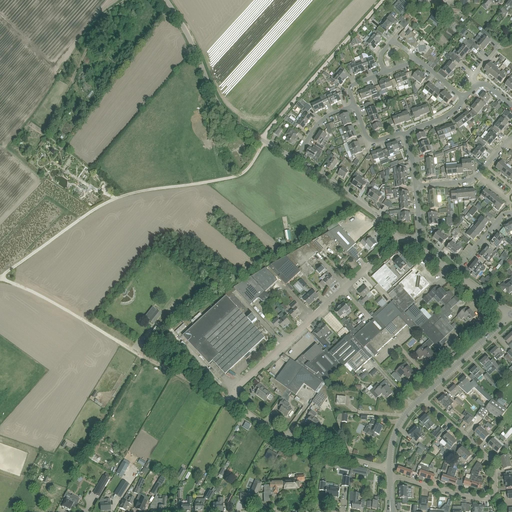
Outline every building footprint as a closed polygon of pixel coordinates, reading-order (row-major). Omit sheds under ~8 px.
[(399,0),(398,2),(393,6),(396,9),(401,13),(403,11),(405,13),(408,9),(406,8),(408,5),(402,0),(399,0)] [(451,12),(450,11),(448,14),(449,16),(454,15),(453,13),(460,12),(460,10),(466,11),(468,1),(462,0),(460,9),(453,9),(451,12)] [(486,0),(486,1),(482,5),(486,9),(489,5),(487,3),(489,0),(496,0),(496,3),(502,3),(502,0),(486,0)] [(511,0),(509,0),(509,1),(502,11),(500,13),(506,17),(509,12),(507,10),(509,7),(511,9),(511,8),(511,0)] [(389,15),(383,22),(390,28),(394,23),(396,25),(398,22),(395,20),(393,18),(397,14),(393,11),(390,15),(389,15)] [(434,22),(433,24),(437,27),(441,21),(433,15),(430,19),(434,22)] [(383,22),(375,32),(379,35),(381,37),(385,32),(386,33),(390,28),(383,22)] [(476,37),(487,46),(491,41),(489,40),(492,37),(486,32),(483,29),(481,31),(480,33),(485,37),(483,38),(479,35),(476,37)] [(402,40),(405,43),(413,33),(409,30),(406,34),(403,31),(399,36),(403,40),(402,40)] [(370,38),(378,45),(381,41),(377,38),(379,35),(375,32),(374,31),(372,33),(372,34),(369,37),(370,38)] [(413,33),(405,43),(407,44),(408,43),(412,47),(413,46),(415,49),(419,44),(413,39),(416,36),(413,33)] [(483,51),(487,46),(476,37),(474,40),(479,44),(477,46),(483,51)] [(374,50),(378,45),(370,38),(366,43),(365,42),(363,44),(364,45),(368,49),(370,46),(374,50)] [(419,44),(415,49),(418,51),(417,51),(421,55),(421,56),(423,58),(431,48),(427,45),(426,47),(424,44),(421,41),(419,43),(419,44)] [(460,47),(458,49),(466,55),(470,51),(467,49),(470,45),(464,41),(459,47),(460,47)] [(434,51),(431,48),(423,58),(425,60),(426,59),(430,62),(431,62),(433,64),(434,62),(438,59),(435,56),(434,57),(431,55),(434,51)] [(453,52),(450,56),(455,60),(458,57),(462,60),(463,61),(465,61),(467,58),(467,56),(466,55),(458,49),(457,51),(455,50),(453,52)] [(356,62),(360,73),(365,71),(363,66),(366,65),(362,55),(359,56),(361,60),(356,62)] [(447,63),(445,66),(452,71),(456,67),(453,64),(455,60),(450,56),(447,59),(450,62),(448,64),(447,63)] [(367,58),(364,59),(366,65),(369,64),(371,69),(376,67),(373,59),(368,61),(367,58)] [(355,75),(360,73),(356,62),(347,65),(348,67),(350,71),(353,70),(355,75)] [(491,62),(484,70),(487,72),(485,74),(488,77),(490,75),(493,77),(498,71),(499,69),(496,67),(498,65),(495,62),(493,64),(491,62)] [(454,72),(452,71),(445,66),(444,68),(445,68),(442,71),(441,70),(438,73),(444,78),(445,77),(446,78),(448,75),(449,76),(450,77),(451,77),(454,74),(454,72)] [(337,71),(335,73),(345,81),(348,77),(344,74),(346,71),(341,67),(337,71)] [(498,71),(493,77),(495,79),(494,81),(495,82),(504,71),(503,70),(500,73),(498,71)] [(408,73),(410,79),(412,78),(412,77),(417,81),(423,73),(421,71),(420,72),(418,71),(415,74),(412,71),(408,73)] [(501,84),(506,78),(503,75),(506,72),(504,71),(495,82),(497,83),(498,81),(501,84)] [(399,73),(403,83),(404,86),(404,87),(409,85),(408,85),(409,88),(412,87),(409,79),(410,79),(408,73),(405,74),(405,73),(402,74),(402,72),(399,73)] [(332,78),(330,80),(335,85),(337,82),(341,86),(345,81),(335,73),(331,77),(332,78)] [(393,80),(396,88),(397,90),(399,89),(399,88),(404,86),(403,83),(399,73),(397,74),(397,76),(395,77),(395,79),(393,80)] [(423,73),(417,81),(423,86),(427,81),(425,80),(426,78),(424,76),(425,75),(423,73)] [(387,89),(392,87),(393,89),(396,88),(393,80),(390,81),(389,79),(387,80),(386,78),(384,79),(387,89)] [(377,86),(379,92),(381,95),(389,93),(387,89),(384,79),(381,80),(382,82),(379,83),(380,85),(377,86)] [(424,89),(429,93),(434,86),(430,83),(424,89)] [(369,86),(372,96),(377,94),(377,93),(379,92),(377,86),(375,87),(374,86),(372,87),(371,85),(369,86)] [(434,86),(429,93),(433,96),(438,90),(434,86)] [(331,92),(336,103),(341,101),(339,96),(342,94),(339,88),(331,92)] [(362,100),(367,98),(364,90),(357,92),(358,95),(360,94),(362,100)] [(438,90),(433,96),(437,100),(439,97),(442,93),(438,90)] [(439,97),(443,101),(448,94),(444,91),(442,93),(439,97)] [(323,96),(326,102),(329,101),(331,105),(336,103),(331,92),(323,96)] [(480,98),(482,99),(487,103),(491,99),(486,95),(487,94),(485,92),(480,98)] [(448,94),(443,101),(447,104),(453,98),(448,94)] [(317,103),(320,110),(326,108),(323,103),(326,102),(323,96),(320,97),(322,100),(317,103)] [(302,99),(299,102),(302,104),(302,105),(309,111),(312,108),(302,99)] [(473,103),(482,110),(484,112),(487,109),(484,107),(487,103),(482,99),(480,101),(478,100),(476,103),(474,101),(473,103)] [(315,113),(320,110),(317,103),(312,105),(315,113)] [(473,110),(471,112),(476,116),(482,110),(473,103),(472,104),(474,106),(471,108),(473,110)] [(420,108),(417,109),(420,117),(425,115),(421,104),(419,105),(420,108)] [(422,104),(421,104),(425,115),(426,114),(430,113),(427,105),(424,107),(423,104),(422,104)] [(302,111),(298,117),(308,123),(312,118),(307,114),(309,111),(302,105),(300,108),(302,109),(301,110),(302,111)] [(411,105),(408,106),(410,111),(412,110),(412,113),(411,113),(412,116),(414,116),(415,120),(420,117),(417,109),(417,108),(413,110),(411,105)] [(406,112),(402,113),(403,114),(405,122),(406,123),(411,121),(410,117),(411,117),(410,114),(409,114),(408,112),(409,111),(407,106),(405,107),(406,112)] [(367,117),(368,119),(378,115),(375,107),(373,108),(369,110),(370,112),(368,113),(369,116),(367,117)] [(503,116),(509,120),(510,121),(511,119),(511,114),(511,115),(507,111),(503,116)] [(463,112),(462,114),(470,125),(472,123),(470,121),(473,118),(476,116),(471,112),(469,114),(468,112),(465,114),(463,112)] [(343,113),(337,115),(338,118),(341,116),(342,121),(350,118),(348,113),(344,115),(343,113)] [(398,113),(397,114),(400,124),(405,122),(403,114),(399,116),(398,113)] [(400,124),(397,114),(395,114),(396,117),(392,118),(395,126),(400,124)] [(462,117),(459,119),(464,125),(467,123),(467,124),(469,126),(470,125),(462,114),(460,115),(462,117)] [(378,115),(368,119),(368,121),(371,120),(372,123),(373,126),(381,123),(378,115)] [(286,116),(284,120),(285,120),(290,124),(296,128),(298,125),(303,129),(308,123),(298,117),(294,122),(288,117),(286,116)] [(498,122),(507,129),(508,128),(506,126),(508,124),(507,122),(509,120),(503,116),(498,122)] [(455,119),(453,120),(456,124),(462,131),(463,130),(461,127),(464,125),(459,119),(456,121),(455,119)] [(492,126),(491,127),(498,133),(500,131),(501,132),(504,129),(506,131),(507,129),(498,122),(494,127),(492,126)] [(373,126),(372,127),(374,130),(375,133),(378,132),(380,131),(379,130),(383,128),(381,123),(373,126)] [(341,127),(344,135),(347,134),(355,132),(353,126),(351,127),(350,124),(344,126),(341,127)] [(447,125),(450,133),(456,131),(453,124),(450,126),(450,124),(447,125)] [(445,127),(442,129),(445,135),(445,137),(446,138),(451,136),(450,133),(447,125),(445,126),(445,127)] [(279,127),(273,133),(278,136),(283,130),(279,127)] [(489,133),(487,136),(495,142),(496,140),(495,140),(497,137),(496,135),(498,133),(491,127),(487,132),(489,133)] [(438,128),(436,129),(439,137),(440,139),(445,137),(445,135),(442,129),(439,130),(438,128)] [(298,134),(290,129),(287,134),(289,135),(286,141),(293,146),(298,138),(296,137),(298,134)] [(418,141),(420,140),(427,138),(425,133),(424,133),(423,130),(418,132),(418,133),(416,134),(418,141)] [(321,131),(317,136),(325,141),(327,139),(326,138),(327,135),(321,131)] [(347,134),(344,135),(347,143),(356,140),(355,137),(357,137),(355,132),(347,134)] [(324,143),(325,141),(317,136),(314,141),(317,143),(315,146),(320,148),(322,150),(324,147),(321,145),(323,143),(324,143)] [(477,139),(482,143),(484,141),(490,146),(492,143),(493,144),(495,142),(487,136),(484,140),(481,137),(480,138),(479,136),(477,139)] [(418,148),(419,150),(430,146),(427,138),(420,140),(421,143),(419,144),(421,147),(418,148)] [(479,146),(476,150),(483,156),(485,154),(484,153),(486,151),(482,148),(484,145),(485,146),(482,143),(477,139),(475,142),(476,143),(476,144),(479,146)] [(348,146),(350,151),(360,147),(359,142),(357,143),(356,140),(347,143),(348,146)] [(394,151),(395,151),(400,149),(400,151),(403,149),(401,144),(398,145),(397,142),(392,144),(394,151)] [(385,150),(388,158),(391,157),(396,155),(395,151),(394,151),(392,144),(386,146),(388,149),(385,150)] [(430,146),(419,150),(420,152),(422,151),(423,154),(425,154),(426,156),(433,154),(436,153),(435,151),(434,151),(432,152),(430,146)] [(316,147),(314,150),(310,148),(306,154),(309,156),(308,156),(313,159),(315,155),(318,157),(320,154),(321,155),(323,151),(316,147)] [(353,150),(350,151),(352,157),(353,159),(356,158),(357,160),(354,164),(357,166),(360,162),(363,157),(361,153),(362,153),(360,147),(353,150)] [(382,149),(377,151),(379,159),(380,159),(381,162),(382,165),(390,162),(389,159),(388,158),(385,150),(382,151),(382,149)] [(467,150),(465,153),(474,160),(476,158),(478,160),(481,157),(482,158),(483,156),(476,150),(472,154),(467,150)] [(372,155),(369,156),(370,159),(373,165),(381,162),(380,159),(379,159),(377,151),(371,153),(372,155)] [(337,159),(335,157),(332,155),(329,158),(326,163),(329,164),(327,167),(332,171),(338,163),(336,161),(337,159)] [(468,160),(468,157),(465,157),(465,160),(462,161),(462,163),(462,165),(463,170),(469,170),(469,171),(473,171),(472,166),(474,166),(474,162),(472,162),(471,160),(468,160)] [(497,164),(495,166),(497,167),(496,168),(501,172),(506,165),(507,164),(505,163),(502,160),(499,165),(497,164)] [(341,170),(339,173),(338,175),(344,179),(346,176),(347,174),(349,173),(346,170),(348,168),(341,164),(338,168),(341,170)] [(396,169),(393,169),(394,175),(398,175),(407,174),(405,174),(405,171),(407,171),(406,168),(404,168),(404,164),(396,167),(396,169)] [(501,172),(500,172),(505,176),(510,169),(506,166),(507,165),(507,164),(506,165),(501,172)] [(436,176),(435,170),(426,171),(426,172),(428,171),(428,175),(427,175),(427,177),(432,177),(432,180),(438,179),(438,176),(436,176)] [(356,173),(351,180),(354,182),(352,184),(357,188),(361,182),(356,178),(359,175),(356,173)] [(361,182),(357,188),(362,191),(364,188),(367,190),(368,189),(370,185),(367,183),(363,180),(362,180),(361,182)] [(369,198),(372,200),(378,191),(376,190),(375,191),(373,189),(375,185),(372,183),(370,185),(368,189),(371,191),(368,195),(369,196),(369,197),(369,198)] [(429,195),(429,197),(438,196),(438,193),(440,193),(440,189),(437,189),(437,190),(430,191),(430,195),(429,195)] [(490,193),(486,189),(481,196),(485,199),(486,198),(490,193)] [(399,190),(391,190),(391,194),(395,193),(395,199),(400,198),(407,197),(407,194),(409,194),(409,191),(404,192),(400,192),(399,190)] [(475,190),(469,190),(470,200),(472,200),(476,200),(475,194),(477,194),(477,191),(475,191),(475,190)] [(373,199),(372,200),(375,202),(376,201),(378,202),(379,201),(381,203),(385,198),(383,197),(382,196),(380,194),(380,193),(378,191),(373,199)] [(490,193),(486,198),(490,202),(495,195),(491,192),(490,193)] [(500,200),(500,199),(495,195),(490,202),(495,206),(500,200)] [(495,206),(494,207),(499,211),(505,204),(500,200),(495,206)] [(463,213),(465,215),(474,204),(472,202),(463,213)] [(478,210),(474,206),(466,215),(470,219),(472,216),(473,217),(478,210)] [(403,213),(403,210),(401,210),(390,211),(390,215),(401,214),(402,221),(406,220),(406,222),(410,221),(409,214),(411,214),(411,212),(403,213)] [(478,221),(485,226),(488,222),(482,217),(478,221)] [(477,221),(474,224),(476,226),(482,232),(483,230),(486,227),(485,226),(478,221),(477,221)] [(473,224),(470,229),(472,231),(478,235),(478,236),(480,234),(482,232),(476,226),(473,224)] [(329,232),(335,239),(339,243),(348,235),(340,226),(329,232)] [(470,229),(466,234),(473,240),(478,235),(470,229)] [(433,238),(438,241),(443,235),(441,233),(442,232),(439,230),(439,231),(433,238)] [(310,243),(320,254),(335,239),(329,232),(310,243)] [(494,238),(501,244),(503,241),(504,242),(505,240),(504,239),(505,239),(498,234),(494,238)] [(356,244),(348,235),(339,243),(347,252),(356,244)] [(443,235),(438,241),(442,245),(448,239),(448,238),(448,237),(446,236),(446,237),(443,235)] [(365,239),(361,243),(365,247),(367,244),(371,248),(376,244),(377,243),(375,240),(374,241),(371,238),(368,241),(365,239)] [(499,246),(501,244),(494,238),(490,243),(494,246),(497,248),(498,249),(500,247),(499,246)] [(453,240),(446,248),(451,252),(456,245),(454,244),(456,242),(453,240)] [(307,245),(287,256),(296,266),(298,264),(301,267),(299,269),(301,272),(308,279),(316,272),(307,262),(317,252),(320,254),(310,243),(308,245),(307,245)] [(456,245),(451,252),(455,256),(461,249),(462,248),(460,246),(459,247),(456,245)] [(487,247),(484,251),(490,257),(492,259),(496,254),(494,252),(487,247)] [(349,254),(357,262),(360,259),(353,251),(349,254)] [(484,251),(480,256),(484,259),(486,261),(487,261),(487,262),(489,263),(491,263),(490,261),(492,259),(490,257),(484,251)] [(296,266),(287,256),(272,265),(269,267),(292,291),(294,289),(288,284),(301,272),(299,269),(296,266)] [(400,258),(394,263),(399,268),(396,270),(401,275),(405,271),(403,268),(406,265),(400,258)] [(473,264),(482,271),(482,272),(482,271),(483,272),(484,271),(485,270),(485,269),(486,268),(485,268),(486,267),(483,265),(476,260),(473,264)] [(476,278),(482,271),(473,264),(469,269),(473,272),(471,274),(476,278)] [(320,274),(323,272),(324,274),(327,271),(322,265),(316,271),(320,274)] [(385,265),(372,277),(386,292),(390,289),(388,286),(397,278),(385,265)] [(266,268),(251,277),(265,292),(278,281),(274,277),(266,268)] [(488,277),(491,279),(498,270),(496,269),(494,271),(493,270),(488,277)] [(393,287),(387,292),(389,294),(388,295),(394,301),(402,309),(404,311),(415,301),(413,299),(417,296),(425,288),(429,284),(419,273),(417,276),(413,272),(409,275),(395,289),(393,287)] [(327,285),(329,287),(336,281),(330,275),(327,273),(325,274),(328,277),(324,281),(323,280),(320,283),(320,284),(323,287),(324,287),(327,285)] [(486,286),(491,279),(488,277),(487,276),(482,283),(486,286)] [(237,286),(234,288),(250,306),(253,304),(259,298),(263,302),(269,297),(265,292),(251,277),(237,286)] [(511,277),(509,279),(511,281),(506,285),(504,283),(500,286),(504,291),(506,290),(509,294),(511,292),(511,277)] [(364,303),(369,299),(366,296),(370,292),(365,286),(358,292),(363,297),(360,299),(364,303)] [(428,295),(424,299),(428,303),(432,300),(432,299),(433,298),(436,295),(441,301),(446,306),(447,304),(452,300),(451,299),(447,295),(446,294),(441,289),(440,290),(437,287),(433,291),(429,294),(430,295),(428,296),(428,295)] [(226,296),(183,336),(209,365),(213,361),(225,374),(244,357),(246,359),(251,355),(253,357),(273,338),(257,320),(230,291),(225,294),(226,296)] [(303,300),(306,302),(309,306),(319,297),(313,291),(303,300)] [(457,295),(453,299),(458,304),(461,300),(457,295)] [(378,304),(382,308),(387,304),(383,299),(378,304)] [(394,301),(376,317),(379,320),(386,328),(399,316),(404,311),(402,309),(394,301)] [(415,301),(404,311),(419,328),(428,320),(429,320),(415,305),(417,304),(415,301)] [(289,313),(294,319),(301,313),(297,309),(299,307),(295,302),(290,307),(293,310),(289,313)] [(338,309),(335,312),(340,317),(349,309),(344,303),(341,306),(337,309),(338,309)] [(441,318),(433,326),(445,338),(449,334),(444,328),(448,324),(450,322),(447,318),(451,314),(449,312),(451,310),(452,309),(447,304),(446,306),(437,314),(441,318)] [(466,308),(462,312),(458,316),(462,320),(465,317),(470,322),(476,317),(470,310),(469,311),(466,308)] [(156,310),(148,320),(153,324),(162,314),(156,310)] [(370,343),(366,346),(371,352),(375,356),(377,355),(378,356),(380,354),(379,353),(378,352),(392,339),(394,340),(396,338),(395,336),(407,325),(416,334),(417,333),(421,330),(419,328),(404,311),(399,316),(386,328),(384,330),(370,343)] [(428,320),(419,328),(421,330),(424,333),(430,339),(434,343),(437,347),(440,343),(442,345),(447,341),(445,338),(433,326),(441,318),(437,314),(436,313),(429,320),(428,320)] [(277,319),(272,323),(276,328),(279,325),(283,329),(290,323),(285,317),(280,321),(277,319)] [(342,324),(351,333),(350,333),(364,348),(366,346),(370,343),(384,330),(377,322),(374,319),(366,326),(363,322),(355,329),(353,327),(353,326),(353,324),(351,324),(350,324),(347,320),(342,324)] [(314,332),(312,334),(316,339),(321,344),(330,354),(333,351),(331,348),(332,347),(330,345),(325,340),(323,337),(330,331),(328,329),(323,324),(322,324),(321,324),(320,324),(318,326),(319,326),(318,327),(319,328),(314,332)] [(333,351),(330,354),(343,368),(345,366),(347,364),(364,348),(350,333),(347,336),(351,340),(348,343),(345,340),(341,343),(333,351)] [(413,338),(407,343),(410,346),(416,341),(413,338)] [(420,348),(420,349),(416,354),(420,359),(424,355),(428,360),(434,355),(428,348),(434,343),(430,339),(420,348)] [(273,378),(270,382),(274,385),(275,386),(278,389),(275,392),(282,397),(283,396),(288,389),(303,368),(304,369),(325,384),(328,382),(343,368),(330,354),(321,344),(320,344),(324,347),(323,349),(325,351),(323,352),(318,346),(316,344),(304,356),(303,355),(297,360),(295,362),(284,354),(280,357),(280,358),(288,363),(276,380),(273,378)] [(364,348),(347,364),(352,369),(353,370),(355,373),(370,359),(373,357),(364,348)] [(495,361),(497,364),(499,363),(498,361),(504,355),(501,352),(500,352),(496,348),(490,353),(496,360),(495,361)] [(482,360),(479,362),(480,363),(484,367),(486,369),(485,369),(487,372),(494,366),(490,362),(486,357),(482,360)] [(493,359),(490,362),(494,366),(497,370),(496,371),(499,373),(503,370),(497,364),(495,361),(493,359)] [(404,374),(408,379),(414,373),(408,367),(409,366),(406,363),(395,373),(394,373),(391,375),(395,380),(399,376),(400,377),(404,374)] [(472,374),(469,377),(473,381),(475,383),(476,384),(479,381),(478,379),(480,377),(483,375),(480,372),(475,367),(474,367),(472,368),(472,370),(470,372),(472,374)] [(303,368),(288,389),(292,392),(296,395),(304,384),(316,392),(318,394),(324,386),(325,384),(304,369),(303,368)] [(364,379),(370,374),(367,371),(361,376),(364,379)] [(487,374),(484,377),(493,386),(496,383),(487,374)] [(461,383),(458,385),(461,388),(466,394),(467,394),(474,388),(490,402),(492,399),(493,399),(479,386),(476,384),(475,383),(473,381),(471,383),(465,377),(459,382),(461,383)] [(265,388),(259,384),(256,389),(259,391),(256,394),(265,401),(267,398),(270,400),(273,397),(270,395),(271,394),(264,389),(265,388)] [(378,384),(370,392),(376,399),(379,396),(382,394),(387,399),(392,394),(389,390),(386,387),(384,384),(381,387),(378,384)] [(314,400),(312,402),(320,408),(328,397),(324,386),(318,394),(314,400)] [(449,391),(453,395),(454,396),(456,397),(459,394),(460,395),(463,393),(460,390),(459,390),(455,386),(452,388),(449,390),(450,391),(449,391)] [(288,389),(283,396),(287,399),(289,396),(292,392),(288,389)] [(337,396),(337,404),(338,404),(345,404),(346,396),(338,396),(337,396)] [(439,401),(438,401),(442,406),(443,405),(447,410),(451,406),(451,405),(454,403),(450,398),(447,400),(444,396),(441,398),(438,400),(439,401)] [(500,397),(497,402),(503,406),(506,401),(500,397)] [(455,401),(462,407),(465,404),(458,398),(455,401)] [(490,402),(485,409),(489,412),(500,420),(507,409),(496,402),(492,399),(490,402)] [(290,405),(288,404),(283,400),(279,406),(282,408),(280,412),(287,417),(292,410),(289,407),(290,405)] [(482,407),(477,415),(484,420),(489,412),(485,409),(482,407)] [(311,411),(308,415),(311,417),(307,423),(314,428),(317,424),(319,421),(314,418),(317,415),(311,411)] [(466,417),(463,421),(469,425),(474,418),(468,414),(466,417)] [(421,423),(420,424),(424,428),(425,427),(428,430),(431,428),(434,424),(426,415),(420,421),(421,423)] [(383,427),(377,424),(377,423),(373,421),(371,425),(372,425),(370,430),(367,434),(375,437),(377,434),(379,435),(383,427)] [(479,427),(474,433),(479,437),(484,431),(485,430),(481,426),(480,428),(479,427)] [(411,432),(408,435),(412,439),(413,438),(417,442),(421,437),(422,438),(425,436),(420,431),(416,427),(413,430),(413,429),(410,431),(411,432)] [(444,431),(441,428),(434,436),(437,439),(444,431)] [(501,434),(499,437),(501,439),(504,441),(506,439),(507,440),(511,433),(511,429),(506,434),(503,432),(501,434)] [(484,431),(479,437),(484,441),(487,437),(489,435),(484,431)] [(444,438),(442,440),(447,444),(452,438),(447,434),(444,438)] [(447,444),(445,446),(452,453),(458,447),(455,444),(457,443),(457,442),(452,438),(447,444)] [(488,444),(493,448),(497,443),(492,439),(488,444)] [(497,443),(493,448),(498,452),(502,447),(497,443)] [(420,444),(418,447),(428,454),(430,450),(426,447),(426,448),(420,444)] [(452,453),(451,454),(454,456),(457,453),(460,456),(465,450),(462,447),(460,449),(458,447),(452,453)] [(269,450),(265,457),(274,462),(278,455),(269,450)] [(465,450),(460,456),(462,457),(466,461),(466,462),(468,459),(470,458),(471,456),(472,456),(465,450)] [(98,465),(101,459),(89,453),(86,458),(98,465)] [(500,457),(502,463),(509,461),(507,455),(500,457)] [(123,464),(117,473),(122,476),(128,467),(130,463),(125,460),(123,464)] [(511,467),(509,461),(502,463),(504,469),(511,467)] [(464,482),(464,485),(471,487),(477,470),(480,465),(481,464),(478,462),(473,469),(471,475),(469,480),(465,479),(465,480),(464,482)] [(341,467),(341,469),(351,471),(350,475),(352,475),(353,473),(353,471),(353,467),(353,466),(342,464),(341,467)] [(477,470),(471,487),(478,489),(479,488),(481,489),(483,484),(481,483),(483,479),(478,477),(479,475),(480,471),(481,472),(483,467),(481,465),(480,465),(477,470)] [(353,471),(353,473),(355,473),(367,475),(368,470),(368,469),(353,466),(353,467),(353,471)] [(418,468),(417,473),(420,474),(419,476),(426,479),(428,473),(430,469),(426,468),(422,467),(419,466),(418,468)] [(397,473),(404,475),(406,469),(399,467),(397,473)] [(180,481),(187,470),(182,468),(176,478),(180,481)] [(228,468),(223,476),(227,479),(232,470),(228,468)] [(443,475),(441,482),(445,483),(445,482),(446,482),(449,483),(454,469),(450,468),(447,476),(444,475),(443,475)] [(406,469),(404,475),(411,477),(413,471),(406,469)] [(457,470),(454,469),(449,483),(452,484),(452,485),(456,487),(456,485),(458,480),(455,478),(457,470)] [(104,476),(103,475),(96,489),(102,492),(109,479),(108,478),(110,475),(106,473),(104,476)] [(428,473),(426,479),(434,481),(435,476),(436,475),(428,473)] [(161,476),(151,493),(156,496),(165,479),(161,476)] [(200,487),(205,479),(200,476),(195,484),(200,487)] [(270,486),(269,486),(264,486),(265,493),(264,493),(264,502),(271,502),(270,493),(277,492),(277,487),(284,487),(284,489),(299,489),(299,481),(304,481),(304,476),(296,476),(296,479),(292,479),(293,481),(270,482),(270,486)] [(144,480),(140,478),(134,493),(138,494),(144,480)] [(120,498),(129,484),(123,480),(114,494),(120,498)] [(240,494),(240,495),(240,500),(251,500),(251,499),(253,499),(253,500),(258,500),(258,493),(257,493),(261,483),(255,480),(250,493),(240,494)] [(327,487),(327,488),(326,488),(326,482),(321,482),(320,490),(325,491),(325,490),(326,491),(326,496),(339,498),(340,489),(327,487)] [(401,487),(399,487),(400,498),(403,498),(403,503),(408,504),(408,498),(408,493),(412,493),(412,489),(408,489),(408,487),(405,487),(405,486),(401,486),(401,487)] [(195,506),(195,511),(203,511),(203,506),(203,503),(204,503),(206,499),(209,501),(214,493),(212,491),(209,490),(204,499),(197,499),(195,501),(195,503),(195,506)] [(75,507),(77,503),(79,499),(72,495),(72,496),(66,493),(64,498),(66,499),(62,506),(70,510),(72,506),(75,507)] [(350,493),(349,503),(353,503),(352,509),(361,510),(361,508),(364,508),(365,500),(362,500),(362,503),(358,503),(359,494),(350,493)] [(135,508),(137,508),(138,509),(138,510),(139,510),(139,511),(140,511),(142,511),(143,511),(145,507),(144,507),(148,498),(139,494),(135,504),(137,505),(135,508)] [(124,498),(120,508),(125,511),(127,506),(128,507),(130,502),(133,502),(135,498),(130,496),(128,500),(124,498)] [(150,505),(150,509),(157,509),(157,508),(158,508),(158,511),(164,511),(164,508),(164,506),(166,506),(166,496),(163,496),(163,499),(158,499),(154,499),(150,505)] [(181,506),(181,511),(182,511),(183,511),(184,511),(190,511),(190,504),(191,504),(191,499),(191,497),(187,497),(187,504),(181,504),(181,506)] [(380,497),(375,497),(375,501),(373,501),(373,503),(371,503),(371,502),(368,502),(368,504),(367,509),(371,509),(371,508),(373,509),(372,509),(377,510),(377,508),(380,508),(380,506),(379,506),(379,500),(380,497)] [(420,497),(419,506),(424,506),(428,507),(428,498),(420,497)] [(105,500),(102,498),(99,502),(100,503),(101,506),(101,511),(110,510),(110,505),(110,499),(106,499),(105,500)] [(213,503),(213,506),(213,511),(223,511),(223,498),(218,498),(218,503),(213,503)] [(453,507),(453,511),(454,511),(453,511),(462,511),(466,511),(467,504),(466,503),(462,503),(462,507),(462,508),(453,507)]
